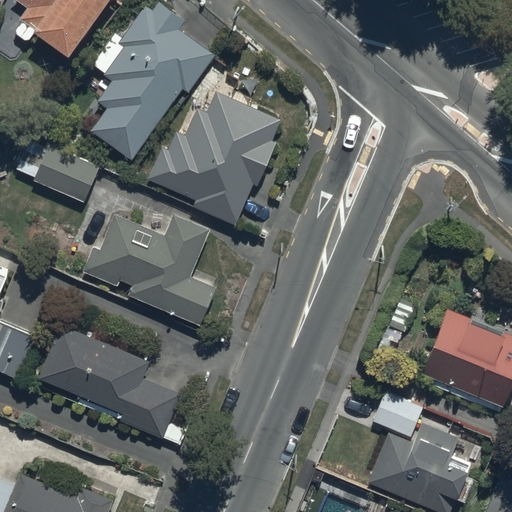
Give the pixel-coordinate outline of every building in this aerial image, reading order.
[(15,0),(28,9),(20,20),(68,57),(110,0),(15,0)] [(184,18),(159,0),(157,0),(152,9),(145,4),(119,41),(123,44),(103,72),(111,78),(97,99),(105,105),(89,127),(132,158),(182,89),(188,93),(216,54),(178,26),(184,18)] [(282,119),(216,91),(207,112),(197,108),(186,135),(175,130),(168,149),(161,146),(147,179),(192,198),(189,206),(236,225),(253,184),(259,187),(277,142),(273,140),(282,119)] [(47,148),(29,140),(27,143),(10,135),(0,156),(0,157),(15,164),(14,168),(35,177),(33,180),(84,203),(100,167),(49,143),(47,148)] [(165,235),(114,213),(99,247),(94,245),(83,271),(117,287),(120,281),(132,286),(127,296),(199,327),(217,286),(192,275),(211,232),(173,216),(165,235)] [(448,310),(422,375),(505,408),(511,389),(511,336),(509,335),(511,327),(511,326),(475,312),(473,319),(448,310)] [(36,337),(0,322),(0,372),(17,380),(36,337)] [(149,360),(62,324),(39,377),(123,412),(120,419),(180,445),(186,431),(169,424),(182,394),(142,377),(149,360)] [(385,391),(373,421),(409,436),(422,406),(385,391)] [(412,442),(386,432),(365,483),(434,511),(451,511),(473,460),(452,452),(458,438),(448,434),(453,421),(430,412),(426,424),(421,421),(412,442)] [(0,511),(107,511),(112,501),(78,486),(74,496),(20,472),(14,485),(0,478),(0,511)] [(511,511),(511,482),(495,475),(479,511),(511,511)]
